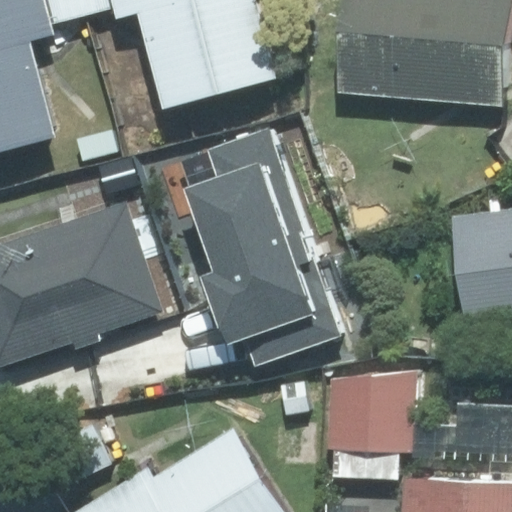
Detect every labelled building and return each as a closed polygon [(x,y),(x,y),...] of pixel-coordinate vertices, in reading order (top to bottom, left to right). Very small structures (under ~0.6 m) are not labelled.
[(0,0),(0,155),(61,138),(33,46),(60,38),(57,29),(112,12),(115,22),(139,15),(168,112),(279,80),(255,0),(0,0)] [(511,25),(511,0),(345,0),(338,95),(505,109),(511,25)] [(272,134),(209,158),(219,184),(193,194),(222,273),(208,278),(231,339),(242,328),(256,365),(346,331),(272,134)] [(170,201),(127,215),(124,207),(0,248),(0,372),(26,364),(41,410),(113,386),(98,340),(161,319),(156,304),(199,290),(170,201)] [(511,207),(453,216),(468,330),(511,323),(511,207)] [(402,481),(402,457),(419,457),(420,371),(332,370),(331,456),(337,456),(337,480),(402,481)] [(280,511),(237,432),(89,511),(280,511)] [(511,511),(511,484),(403,483),(402,511),(511,511)]
